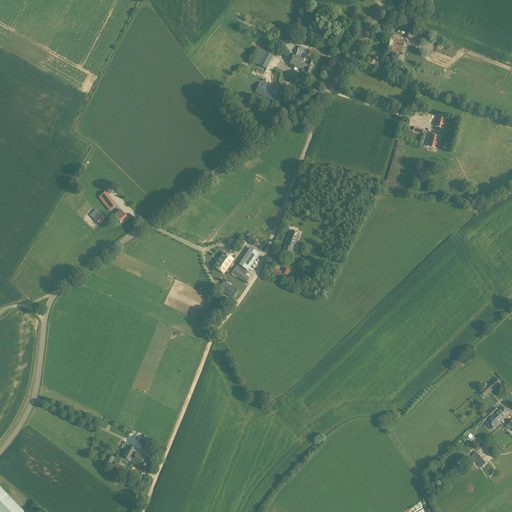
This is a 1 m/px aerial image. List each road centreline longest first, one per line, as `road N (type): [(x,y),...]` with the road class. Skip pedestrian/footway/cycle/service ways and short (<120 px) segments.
road 1 (unclassified): [(0,458),(35,403),(54,292),(324,89),(385,4)]
road 2 (track): [(143,511),(209,338),(260,266),(309,137),(298,109)]
